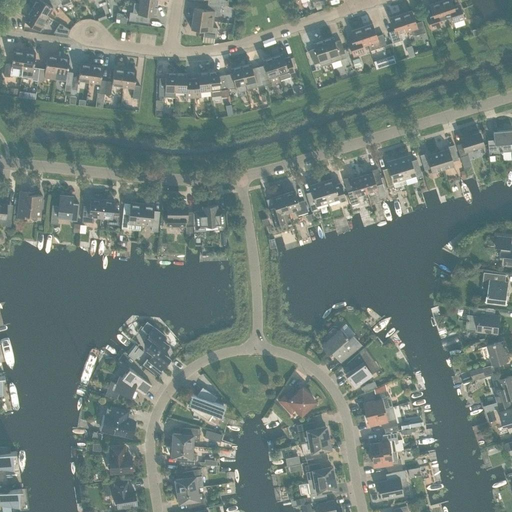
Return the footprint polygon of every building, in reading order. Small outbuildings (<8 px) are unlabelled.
[(54,8),(57,5),(52,0),(35,0),(32,6),(47,16),(52,7),(54,8)] [(306,0),(309,9),(322,4),(320,0),(306,0)] [(442,0),(440,1),(445,18),(451,16),(453,23),(464,19),(460,8),(454,10),(451,0),(442,0)] [(439,20),(445,18),(440,1),(429,5),(433,17),(427,19),(431,30),(442,27),(439,20)] [(155,16),(156,6),(139,3),(137,13),(129,12),(128,20),(149,23),(150,15),(155,16)] [(227,6),(224,6),(207,4),(206,10),(193,8),(192,18),(213,21),(214,15),(219,16),(220,9),(226,10),(227,6)] [(42,24),(47,16),(32,6),(26,15),(31,18),(27,23),(40,31),(43,25),(42,24)] [(401,14),(406,31),(412,29),(414,35),(425,32),(421,21),(415,23),(411,11),(401,14)] [(98,21),(106,18),(104,12),(96,15),(98,21)] [(400,33),(406,31),(401,14),(390,18),(394,30),(388,32),(392,43),(402,40),(400,33)] [(212,27),(213,21),(192,18),(190,29),(204,30),(203,36),(216,38),(217,28),(212,27)] [(67,35),(70,30),(59,23),(53,33),(67,35)] [(362,27),(367,44),(373,42),(375,49),(386,45),(382,34),(376,36),(372,24),(362,27)] [(361,46),(367,44),(362,27),(351,31),(355,43),(349,45),(353,56),(363,53),(361,46)] [(417,44),(430,39),(428,33),(414,37),(417,44)] [(333,37),(323,40),(329,57),(330,62),(340,59),(339,56),(345,54),(340,40),(334,42),(333,37)] [(319,60),(329,57),(323,40),(313,43),(314,48),(309,50),(313,64),(319,62),(319,60)] [(22,68),(24,51),(13,50),(11,64),(5,63),(3,76),(10,77),(11,67),(22,68)] [(37,80),(39,68),(33,67),(35,53),(24,51),(22,68),(32,70),(31,80),(37,80)] [(55,79),(58,56),(47,54),(45,69),(39,68),(37,80),(43,81),(44,78),(55,79)] [(272,57),(278,74),(288,71),(288,72),(294,71),(289,57),(284,58),(282,54),(272,57)] [(72,76),(73,72),(67,72),(69,57),(58,56),(55,79),(65,81),(64,90),(70,91),(71,85),(72,76)] [(277,74),(278,74),(272,57),(262,60),(264,65),(258,67),(262,81),(263,85),(271,83),(272,83),(279,81),(277,74)] [(355,68),(362,66),(359,57),(352,60),(355,68)] [(379,59),(373,61),(376,69),(382,67),(379,59)] [(89,82),(91,64),(80,63),(78,77),(72,76),(71,85),(70,91),(70,94),(76,95),(76,90),(78,80),(89,82)] [(262,81),(258,67),(252,68),(251,63),(241,66),(246,89),(256,87),(263,85),(262,81)] [(104,94),(106,81),(100,80),(102,66),(91,64),(89,82),(100,83),(98,93),(104,94)] [(246,89),(241,66),(230,68),(232,73),(225,74),(228,89),(235,88),(236,92),(246,90),(244,83),(245,83),(246,89)] [(122,86),(125,69),(114,68),(112,82),(106,81),(104,94),(110,95),(112,85),(122,86)] [(125,69),(122,86),(133,88),(132,98),(138,98),(140,86),(134,85),(136,71),(125,69)] [(228,89),(225,74),(219,76),(218,71),(208,72),(211,96),(220,95),(221,97),(229,95),(227,89),(228,89)] [(201,96),(211,96),(208,72),(197,73),(198,78),(192,78),(193,93),(193,98),(201,97),(201,96)] [(175,91),(176,73),(165,73),(165,78),(159,78),(158,96),(174,97),(175,91)] [(193,93),(192,78),(186,79),(186,73),(176,73),(175,91),(184,91),(184,98),(193,98),(193,93)] [(511,152),(510,141),(511,140),(511,129),(493,131),(493,139),(487,140),(488,152),(495,152),(500,151),(500,152),(502,152),(502,151),(510,150),(510,152),(511,152)] [(460,157),(467,154),(466,151),(483,145),(480,133),(461,139),(462,143),(456,145),(460,157)] [(438,152),(443,169),(454,166),(453,161),(458,159),(454,145),(448,146),(448,149),(438,152)] [(431,173),(443,169),(438,152),(426,156),(426,153),(419,155),(424,170),(430,168),(431,173)] [(398,159),(404,179),(415,176),(416,178),(422,176),(418,162),(412,164),(409,155),(398,159)] [(393,183),(404,179),(398,159),(386,162),(389,171),(383,173),(387,187),(393,185),(393,183)] [(361,176),(366,193),(377,190),(379,196),(386,194),(377,168),(371,170),(372,173),(361,176)] [(356,196),(366,193),(361,176),(350,180),(349,177),(343,179),(351,205),(358,203),(356,196)] [(321,182),(327,203),(339,199),(339,201),(346,200),(341,186),(335,188),(333,178),(321,182)] [(316,206),(327,203),(321,182),(310,186),(312,195),(307,196),(311,210),(317,208),(316,206)] [(40,216),(42,195),(29,194),(29,191),(20,190),(17,216),(26,217),(27,215),(40,216)] [(283,194),(289,212),(295,210),(296,215),(307,212),(304,200),(298,202),(294,190),(283,194)] [(282,214),(289,212),(283,194),(271,197),(275,209),(269,211),(274,226),(285,223),(282,214)] [(52,205),(50,223),(57,224),(58,216),(64,216),(63,219),(77,220),(78,203),(72,202),(73,196),(60,195),(59,206),(52,205)] [(100,218),(102,199),(90,198),(89,209),(83,209),(82,221),(93,222),(94,217),(100,218)] [(102,199),(100,218),(107,218),(106,224),(118,225),(119,213),(113,212),(114,200),(102,199)] [(140,225),(142,203),(130,202),(130,205),(123,205),(121,228),(139,230),(139,229),(140,225)] [(6,204),(0,203),(0,224),(10,226),(12,214),(5,213),(6,204)] [(140,225),(151,226),(151,231),(157,231),(159,213),(153,212),(154,204),(142,203),(140,225)] [(193,213),(193,224),(195,224),(195,231),(204,230),(204,226),(218,225),(218,229),(224,228),(223,212),(217,212),(217,205),(202,206),(203,212),(193,213)] [(193,224),(193,213),(193,212),(187,212),(187,206),(167,206),(167,219),(187,219),(187,224),(193,224)] [(497,236),(495,246),(501,247),(500,256),(503,257),(502,264),(511,265),(511,244),(509,245),(510,238),(511,238),(511,237),(497,236)] [(506,303),(509,281),(504,281),(505,275),(485,272),(483,286),(488,288),(487,301),(506,303)] [(495,315),(495,309),(474,307),(473,314),(467,314),(466,327),(477,329),(477,331),(498,334),(500,316),(495,315)] [(348,340),(345,337),(347,335),(340,328),(336,327),(332,326),(328,330),(324,339),(325,340),(325,339),(326,341),(321,345),(328,352),(330,350),(341,362),(361,344),(353,335),(348,340)] [(147,359),(142,364),(152,372),(156,366),(160,370),(170,358),(163,353),(169,346),(161,340),(165,336),(155,328),(148,337),(153,341),(146,349),(153,354),(149,360),(147,359)] [(482,366),(470,369),(473,379),(485,375),(493,373),(492,372),(504,368),(503,362),(509,361),(503,341),(496,343),(496,342),(494,343),(482,346),(482,347),(487,346),(492,365),(491,365),(482,368),(482,366)] [(139,356),(143,351),(135,345),(127,355),(134,360),(138,355),(139,356)] [(350,370),(345,374),(354,386),(371,374),(370,372),(377,368),(370,358),(371,357),(364,347),(346,364),(350,370)] [(123,363),(128,356),(123,352),(118,359),(123,363)] [(151,385),(129,368),(121,377),(119,376),(114,391),(131,397),(135,387),(144,394),(151,385)] [(497,402),(484,406),(486,411),(501,407),(511,403),(511,402),(511,398),(511,397),(511,374),(499,379),(502,389),(494,391),(497,402)] [(374,380),(361,386),(364,392),(377,386),(374,380)] [(384,409),(392,407),(390,396),(388,397),(385,384),(374,389),(376,400),(363,403),(366,414),(384,409)] [(216,397),(202,387),(196,396),(191,395),(192,395),(189,405),(188,405),(193,407),(192,409),(191,409),(208,421),(209,420),(208,420),(213,414),(220,416),(220,415),(223,406),(224,406),(213,402),(216,397)] [(315,401),(302,387),(295,393),(291,389),(279,400),(290,412),(295,408),(301,414),(315,401)] [(127,411),(112,407),(111,409),(107,408),(102,430),(131,436),(135,421),(125,419),(127,411)] [(384,409),(366,414),(368,425),(382,421),(384,428),(397,425),(392,407),(384,409)] [(511,408),(500,412),(504,426),(508,425),(510,431),(511,430),(511,408)] [(493,409),(486,412),(489,422),(497,419),(493,409)] [(309,441),(329,437),(327,430),(326,430),(325,426),(312,429),(310,422),(297,425),(299,435),(300,435),(302,443),(309,441)] [(411,433),(410,428),(409,422),(401,424),(401,425),(399,425),(399,430),(400,430),(400,433),(402,433),(403,434),(411,433)] [(170,445),(192,446),(193,439),(199,440),(200,429),(183,427),(183,434),(173,433),(173,435),(171,435),(170,445)] [(93,432),(91,439),(100,441),(102,433),(93,432)] [(390,452),(396,451),(395,443),(397,442),(396,433),(383,435),(384,441),(370,443),(371,454),(390,452)] [(302,443),(300,443),(302,454),(304,453),(306,459),(317,457),(316,451),(330,448),(329,444),(330,444),(329,437),(309,441),(302,443)] [(125,457),(124,445),(109,446),(110,458),(109,458),(110,473),(132,471),(131,456),(125,457)] [(192,453),(192,446),(170,445),(169,454),(171,454),(171,457),(181,457),(181,464),(195,465),(196,453),(192,453)] [(11,452),(9,446),(0,446),(0,467),(13,467),(13,452),(16,452),(16,451),(11,452)] [(390,452),(371,454),(373,466),(387,463),(388,470),(401,468),(400,459),(397,458),(396,451),(390,452)] [(317,463),(305,466),(308,482),(315,481),(335,477),(333,470),(332,470),(331,467),(318,469),(317,463)] [(197,488),(196,487),(203,486),(200,469),(184,471),(185,478),(175,479),(175,481),(173,482),(175,491),(197,488)] [(385,499),(387,498),(402,495),(400,486),(405,485),(407,483),(405,477),(404,470),(385,474),(387,481),(378,482),(380,493),(380,495),(381,496),(382,499),(384,498),(385,499)] [(315,481),(308,482),(311,500),(323,498),(322,491),(336,488),(335,485),(336,485),(335,477),(315,481)] [(128,492),(127,481),(114,483),(116,493),(115,494),(117,508),(137,505),(134,491),(128,492)] [(0,504),(2,504),(3,510),(2,511),(12,510),(12,509),(11,509),(11,504),(19,504),(19,490),(22,489),(2,492),(1,486),(0,486),(0,504)] [(197,488),(175,491),(176,501),(178,500),(179,503),(189,501),(190,507),(206,504),(205,498),(202,498),(202,494),(198,494),(197,488)] [(335,508),(333,501),(318,504),(319,511),(318,511),(341,511),(341,507),(335,508)] [(302,511),(306,511),(312,511),(310,503),(301,504),(302,511)]
